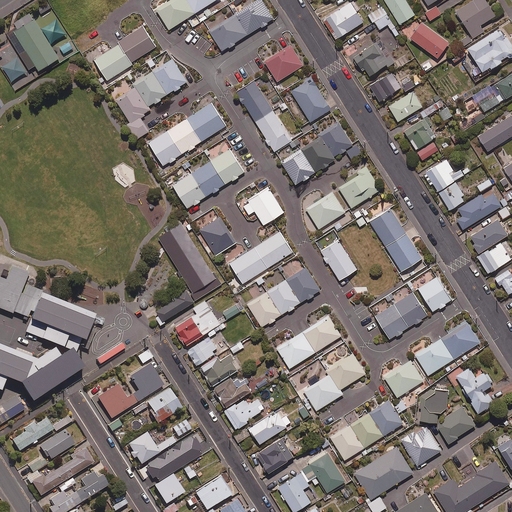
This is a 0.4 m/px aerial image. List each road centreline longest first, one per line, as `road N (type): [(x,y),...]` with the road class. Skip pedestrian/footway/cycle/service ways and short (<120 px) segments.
road 1 (residential): [(511,345),(290,0)]
road 2 (residential): [(267,511),(156,336)]
road 3 (residential): [(71,389),(148,511)]
